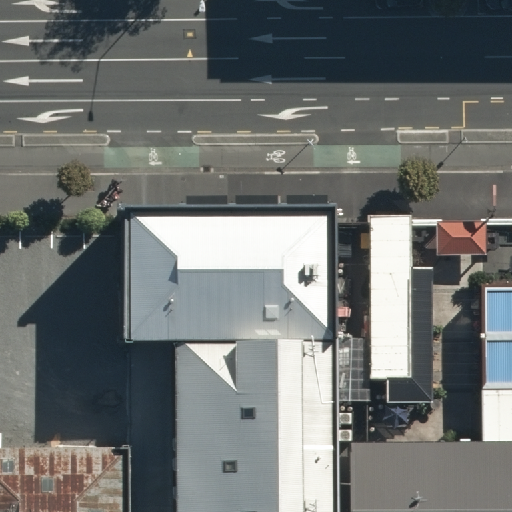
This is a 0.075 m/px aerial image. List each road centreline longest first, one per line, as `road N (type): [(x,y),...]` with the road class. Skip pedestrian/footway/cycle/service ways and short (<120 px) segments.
road 1 (secondary): [(295,59),(0,61)]
road 2 (secondary): [(511,58),(295,59)]
